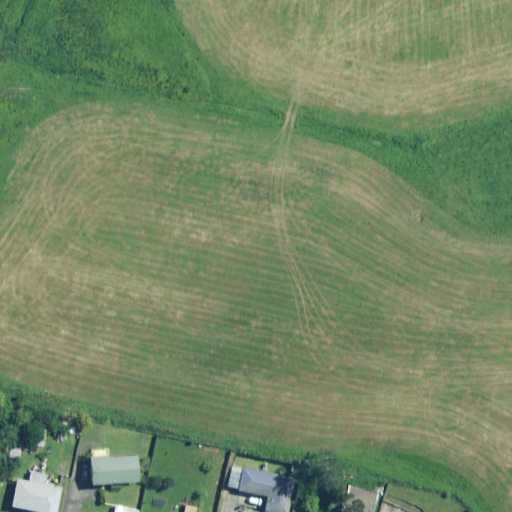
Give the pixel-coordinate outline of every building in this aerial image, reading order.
[(56,415),(43,412),(41,422),(54,425),(56,415)] [(86,459),(88,487),(135,484),(134,458),(106,460),(106,458),(86,459)] [(284,511),(291,477),(239,467),(235,490),(265,496),(261,511),(284,511)] [(26,484),(15,481),(10,509),(25,511),(54,511),(59,490),(40,486),(42,476),(28,473),(26,484)] [(372,511),(378,494),(349,485),(343,505),(366,511),(372,511)]
